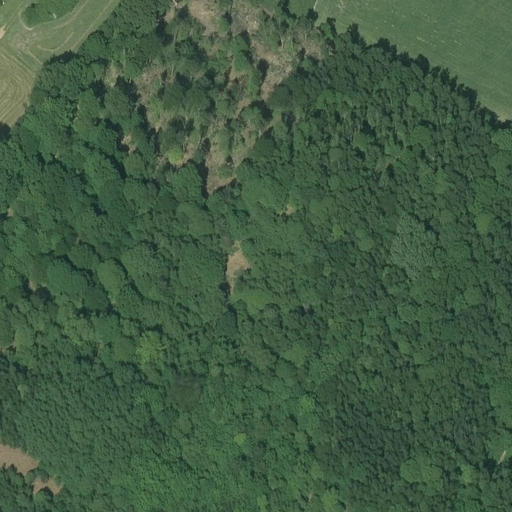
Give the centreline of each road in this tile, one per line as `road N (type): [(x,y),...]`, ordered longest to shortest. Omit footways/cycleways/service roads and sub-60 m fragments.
road 1 (track): [(107,464),(143,429),(211,414),(262,386),(281,351),(304,269),(360,201),(455,158),(511,144)]
road 2 (track): [(414,511),(425,302),(511,174)]
road 3 (track): [(148,0),(0,170)]
